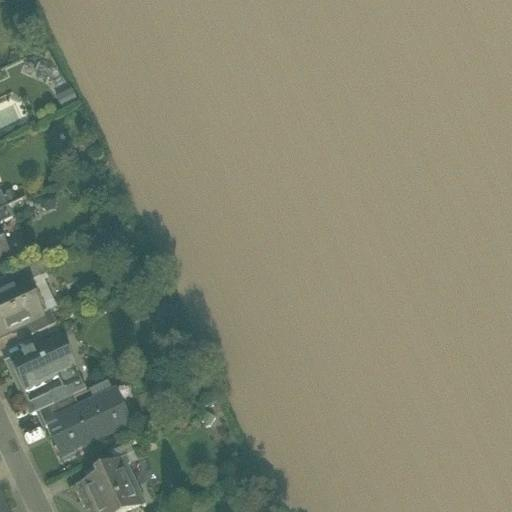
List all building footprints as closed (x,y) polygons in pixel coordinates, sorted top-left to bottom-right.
[(71,91),(55,98),(62,113),(78,105),(71,91)] [(48,196),(40,200),(40,210),(47,215),(55,211),(56,202),(48,196)] [(0,227),(13,221),(8,208),(0,211),(0,227)] [(126,242),(114,233),(104,246),(116,255),(126,242)] [(9,263),(2,246),(0,246),(0,259),(3,266),(9,263)] [(0,282),(0,285),(5,297),(27,287),(27,288),(41,282),(33,267),(0,282)] [(42,321),(47,331),(56,327),(49,314),(57,311),(45,285),(49,284),(47,280),(41,282),(27,288),(42,321)] [(0,298),(0,340),(19,332),(42,321),(27,288),(27,287),(5,297),(0,298)] [(19,332),(23,342),(47,331),(42,321),(19,332)] [(60,339),(54,342),(70,375),(76,372),(60,339)] [(10,362),(25,396),(56,381),(70,375),(54,342),(10,362)] [(61,392),(81,383),(76,372),(70,375),(56,381),(61,392)] [(81,383),(61,392),(51,397),(55,406),(74,398),(85,393),(81,383)] [(87,392),(93,403),(112,394),(107,383),(87,392)] [(61,422),(66,433),(76,455),(88,449),(87,445),(104,437),(106,441),(129,430),(112,394),(93,403),(79,410),(59,419),(61,422)] [(34,416),(40,413),(55,406),(51,397),(29,407),(34,416)] [(74,398),(55,406),(40,413),(47,429),(61,422),(59,419),(79,410),(74,398)] [(61,422),(47,429),(52,440),(66,433),(61,422)] [(76,456),(76,455),(66,433),(52,440),(62,462),(76,456)] [(87,445),(88,449),(106,441),(104,437),(87,445)] [(110,454),(116,465),(126,461),(128,465),(138,461),(130,445),(110,454)] [(138,511),(142,511),(145,509),(145,507),(140,509),(122,471),(129,468),(128,465),(126,461),(116,465),(93,476),(95,481),(74,491),(83,510),(90,507),(92,511),(138,511)]
